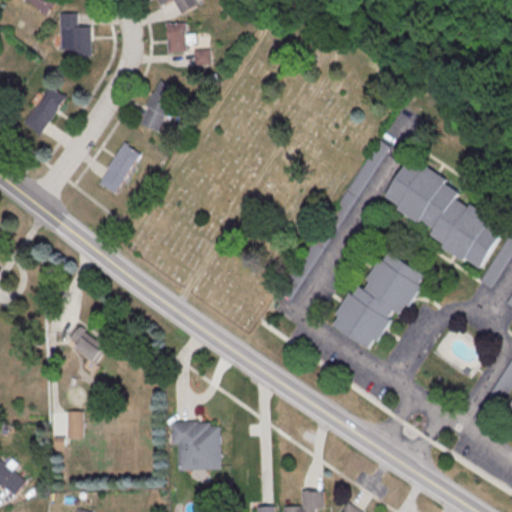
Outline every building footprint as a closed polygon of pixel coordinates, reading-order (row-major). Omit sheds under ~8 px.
[(61,13),(62,55),(93,54),(93,25),(80,25),(80,12),(61,13)] [(188,42),(195,42),(195,34),(187,34),(187,22),(168,22),(168,52),(188,52),(188,42)] [(196,64),(211,64),(211,48),(196,49),(196,64)] [(161,80),(147,106),(149,107),(141,122),(157,131),(179,89),(161,80)] [(68,97),(52,85),(24,122),(41,134),(68,97)] [(125,142),(108,167),(109,168),(100,182),(115,192),(142,153),(125,142)] [(410,159),(385,196),(433,228),(430,234),(481,269),(506,232),(456,198),(460,193),(410,159)] [(494,289),(511,257),(511,231),(483,282),(494,289)] [(333,326),(360,285),(365,288),(390,250),(427,274),(400,315),(394,311),(369,350),(333,326)] [(80,325),(70,338),(77,342),(74,346),(95,362),(111,342),(100,333),(96,340),(85,331),(85,329),(80,325)] [(511,383),(511,359),(480,410),(491,416),(511,383)] [(67,412),(82,412),(83,438),(67,438),(67,412)] [(171,422),(183,421),(198,421),(198,423),(211,422),(211,426),(220,426),(221,468),(178,470),(177,445),(172,445),(171,422)] [(302,490),(323,489),(324,508),(318,509),(318,511),(284,511),(284,507),(303,506),(302,490)]
